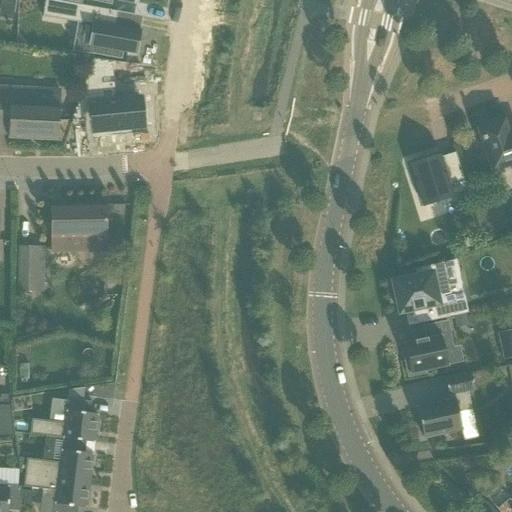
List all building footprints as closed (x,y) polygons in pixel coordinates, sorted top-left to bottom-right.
[(47,0),(45,0),(42,17),(92,26),(87,49),(117,55),(118,52),(137,55),(141,32),(116,28),(118,13),(47,0)] [(71,123),(91,121),(92,133),(143,129),(141,100),(101,103),(98,78),(112,77),(111,62),(91,59),(71,123)] [(8,139),(58,141),(59,107),(37,106),(37,89),(0,87),(0,133),(8,134),(8,139)] [(511,137),(508,138),(503,123),(498,124),(496,121),(483,126),(484,129),(479,131),(483,144),(480,145),(485,159),(488,157),(493,170),(511,163),(511,137)] [(445,174),(439,156),(411,165),(424,207),(452,198),(451,195),(467,191),(460,170),(445,174)] [(106,253),(105,238),(105,205),(51,207),(52,254),(106,253)] [(11,247),(2,247),(1,263),(10,264),(11,247)] [(34,286),(34,277),(34,249),(19,248),(18,286),(34,286)] [(391,281),(396,305),(398,315),(405,313),(433,307),(436,321),(454,317),(466,314),(467,314),(463,299),(450,302),(441,265),(415,271),(417,276),(391,281)] [(468,326),(466,314),(454,317),(456,328),(468,326)] [(405,361),(408,377),(424,374),(424,372),(447,366),(444,350),(452,348),(447,322),(423,327),(426,340),(404,345),(407,361),(405,361)] [(511,330),(498,334),(503,360),(511,358),(511,330)] [(417,409),(417,412),(423,438),(462,430),(458,413),(470,410),(466,393),(474,391),(470,374),(445,380),(448,396),(449,395),(450,401),(417,409)] [(8,396),(0,395),(0,402),(0,403),(8,404),(8,396)] [(32,420),(30,435),(62,439),(63,439),(86,442),(95,443),(98,416),(90,415),(91,403),(68,400),(65,424),(32,420)] [(12,427),(0,426),(0,438),(13,437),(12,427)] [(26,459),(24,474),(89,482),(92,455),(85,454),(86,442),(63,439),(62,439),(59,463),(26,459)] [(24,474),(23,487),(56,491),(53,511),(77,511),(78,509),(85,509),(89,482),(24,474)] [(0,511),(7,511),(8,511),(19,511),(21,488),(0,486),(0,511)] [(20,504),(30,506),(32,493),(22,491),(20,504)]
